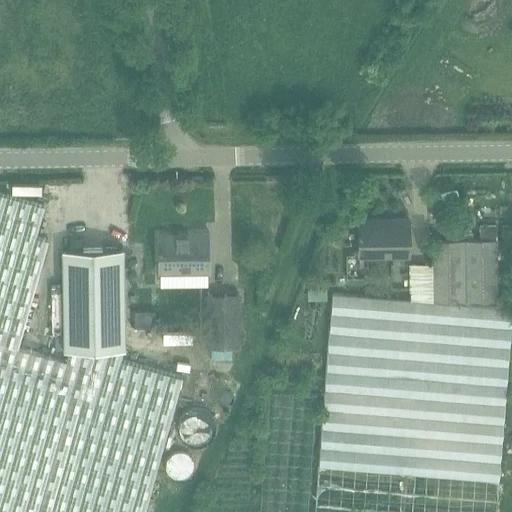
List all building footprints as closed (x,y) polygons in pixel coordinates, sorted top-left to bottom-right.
[(0,511),(143,511),(182,377),(120,359),(123,349),(125,349),(123,248),(62,249),(64,350),(69,350),(66,361),(18,347),(48,240),(36,236),(44,205),(0,192),(0,511)] [(358,221),(359,257),(409,256),(409,220),(358,221)] [(495,511),(511,308),(497,307),(497,239),(496,239),(496,226),(480,226),(480,240),(433,239),(433,302),(333,294),(316,511),(495,511)] [(159,236),(159,272),(208,271),(208,231),(188,231),(188,236),(159,236)] [(207,296),(208,348),(240,347),(239,295),(207,296)] [(211,358),(210,374),(230,375),(231,359),(211,358)]
